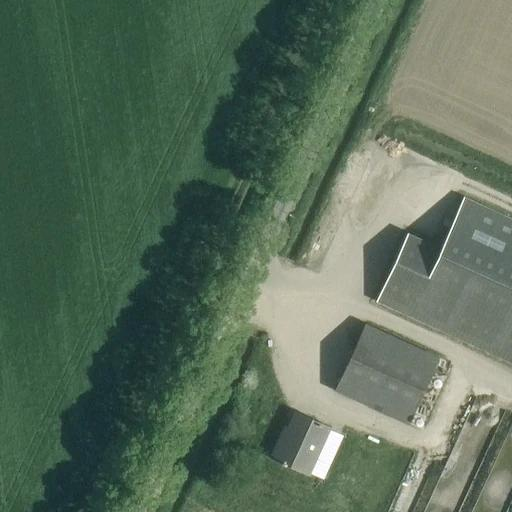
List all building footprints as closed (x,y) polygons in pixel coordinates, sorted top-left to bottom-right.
[(413,170),(438,194),(455,176),(431,152),(413,170)] [(389,199),(393,166),(362,161),(357,194),(389,199)] [(407,232),(375,300),(486,368),(511,376),(511,217),(464,195),(440,247),(407,232)] [(335,390),(353,398),(408,422),(438,356),(383,332),(365,323),(335,390)] [(456,407),(437,405),(435,423),(454,426),(456,407)] [(285,463),(293,467),(304,471),(316,440),(322,443),(329,427),(295,411),(288,428),(290,429),(285,442),(279,439),(271,457),(281,461),(280,463),(285,465),(285,463)]
